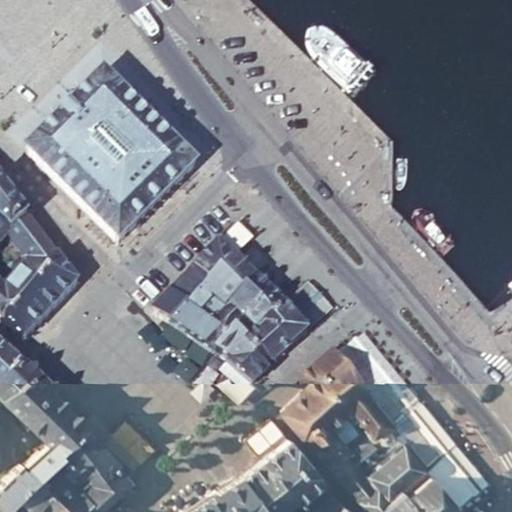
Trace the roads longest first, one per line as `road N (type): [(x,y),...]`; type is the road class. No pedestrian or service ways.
road 1 (residential): [(163,488),(29,359),(103,285)]
road 2 (residential): [(103,285),(254,414)]
road 3 (secondary): [(244,156),(375,301)]
road 4 (secondary): [(395,282),(269,133)]
road 5 (residential): [(244,156),(103,285)]
road 6 (secondary): [(150,12),(158,41),(244,156)]
road 7 (secondary): [(269,133),(178,29),(150,12)]
road 8 (residential): [(254,414),(375,301)]
road 9 (secondary): [(481,397),(395,282)]
road 10 (secondary): [(375,301),(481,397)]
